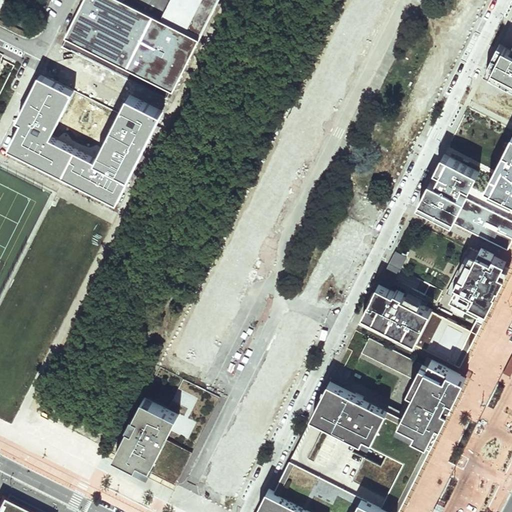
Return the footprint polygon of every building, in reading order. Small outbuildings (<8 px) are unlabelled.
[(165,0),(161,10),(140,0),(87,0),(70,36),(178,88),(220,0),(165,0)] [(269,137),(180,354),(204,364),(285,168),(297,173),(322,112),(326,114),(373,0),(346,0),(304,104),(290,99),(274,139),(269,137)] [(440,27),(433,42),(444,47),(451,32),(440,27)] [(511,47),(501,42),(487,70),(511,82),(511,47)] [(427,82),(423,104),(433,106),(437,84),(427,82)] [(417,105),(410,119),(422,125),(429,110),(417,105)] [(511,137),(507,147),(511,150),(511,151),(495,185),(511,194),(511,137)] [(511,151),(511,150),(507,147),(489,183),(495,185),(511,151)] [(480,171),(445,153),(419,204),(455,221),(480,171)] [(505,264),(471,246),(447,293),(482,310),(505,264)] [(396,251),(380,283),(391,289),(407,256),(396,251)] [(455,363),(471,329),(391,289),(380,283),(363,316),(455,363)] [(287,310),(214,481),(239,491),(312,320),(287,310)] [(394,349),(369,337),(363,350),(387,363),(394,349)] [(428,367),(394,349),(387,363),(421,380),(428,367)] [(433,357),(430,362),(460,377),(436,424),(406,410),(403,416),(433,431),(394,509),(392,511),(398,511),(468,375),(433,357)] [(419,385),(406,410),(436,424),(460,377),(430,362),(428,367),(421,380),(419,385)] [(327,422),(344,387),(331,380),(313,415),(327,422)] [(276,489),(264,511),(392,511),(394,509),(433,431),(403,416),(391,410),(368,398),(344,387),(327,422),(313,415),(276,489)] [(127,425),(113,452),(177,483),(192,452),(165,439),(179,413),(142,394),(127,425)] [(42,511),(8,495),(7,497),(2,495),(1,497),(0,496),(0,511),(42,511)]
